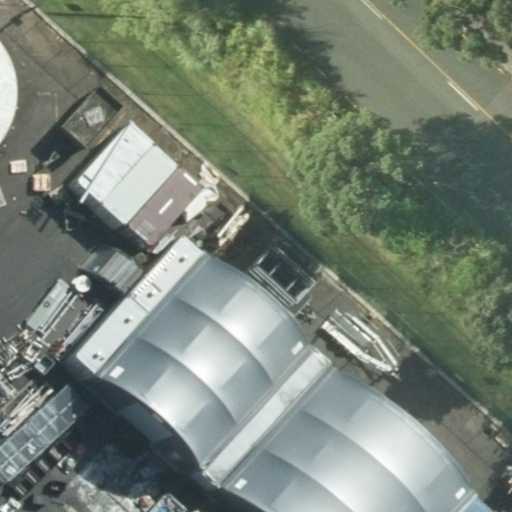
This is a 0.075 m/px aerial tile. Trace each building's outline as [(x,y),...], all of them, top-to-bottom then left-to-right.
[(0,137),(6,127),(10,112),(11,96),(9,81),(6,66),(0,54),(0,137)] [(194,249),(171,229),(117,290),(139,310),(194,249)] [(191,464),(300,343),(194,249),(139,310),(86,371),(191,464)] [(139,310),(117,290),(63,351),(86,371),(139,310)] [(323,363),(300,343),(191,464),(215,485),(323,363)] [(323,363),(215,485),(245,511),(445,511),(466,489),(323,363)] [(485,511),(488,508),(466,489),(445,511),(485,511)]
